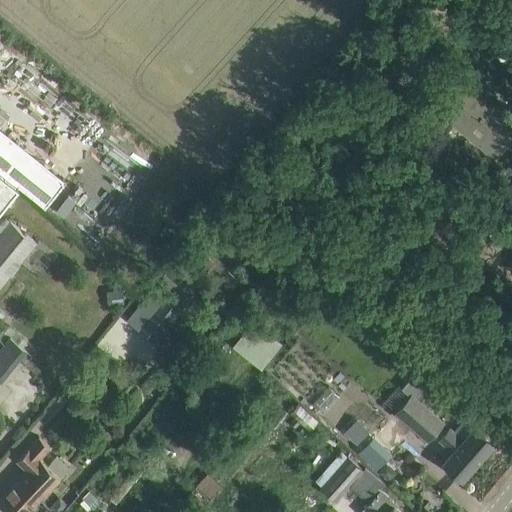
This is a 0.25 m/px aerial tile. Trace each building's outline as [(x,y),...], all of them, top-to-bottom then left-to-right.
[(479,91),(484,85),(489,79),(460,56),(440,80),(447,85),(431,105),(478,143),(494,156),(511,132),(511,114),(510,116),(479,91)] [(337,92),(355,92),(354,83),(337,84),(337,92)] [(0,204),(16,184),(0,171),(0,204)] [(0,285),(36,241),(10,221),(0,233),(0,285)] [(365,227),(354,224),(351,240),(362,243),(365,227)] [(197,290),(180,274),(158,301),(152,296),(147,302),(143,299),(128,316),(139,326),(138,327),(139,328),(135,332),(145,341),(149,337),(154,341),(197,290)] [(259,366),(280,342),(252,318),(232,341),(259,366)] [(9,338),(0,349),(0,381),(2,383),(27,353),(9,338)] [(408,393),(396,409),(428,438),(442,422),(417,399),(433,381),(418,368),(401,387),(408,393)] [(300,422),(309,430),(318,420),(298,403),(289,413),(294,417),(289,422),(295,428),(300,422)] [(354,417),(342,431),(357,444),(369,430),(354,417)] [(494,441),(479,428),(474,424),(462,438),(450,427),(440,438),(454,450),(444,461),(462,477),(465,480),(475,468),(472,465),(494,441)] [(29,446),(17,459),(28,469),(0,498),(0,501),(11,511),(25,511),(70,466),(57,455),(48,464),(40,456),(50,446),(39,436),(29,446)] [(360,453),(377,468),(393,451),(376,436),(360,453)] [(341,451),(313,483),(335,501),(348,485),(368,503),(359,511),(401,511),(394,505),(395,503),(380,489),(384,483),(365,467),(363,470),(341,451)] [(126,462),(101,492),(116,504),(141,474),(126,462)] [(384,466),(379,471),(388,480),(396,472),(390,466),(384,466)] [(195,483),(209,496),(221,484),(206,470),(195,483)]
